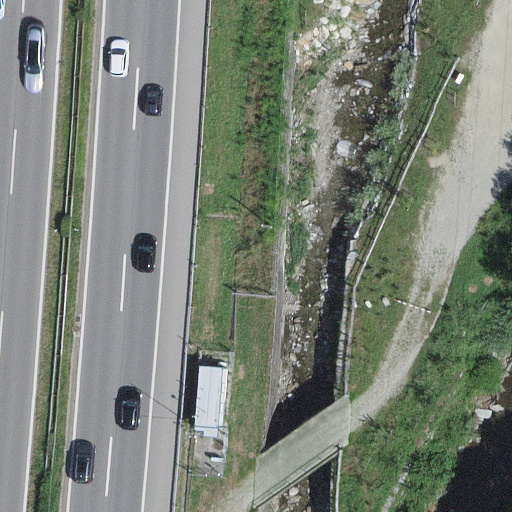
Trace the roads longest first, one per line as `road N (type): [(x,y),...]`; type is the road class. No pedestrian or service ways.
road 1 (motorway): [(109,511),(143,0)]
road 2 (track): [(355,412),(397,358),(458,201),(504,0)]
road 3 (motorway): [(29,0),(0,442)]
